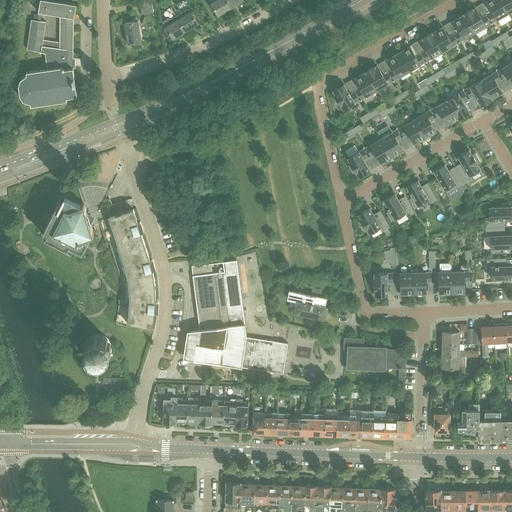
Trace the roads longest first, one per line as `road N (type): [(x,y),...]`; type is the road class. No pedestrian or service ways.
road 1 (residential): [(132,443),(166,293),(128,154)]
road 2 (residential): [(459,0),(315,85),(341,203)]
road 3 (tertiary): [(183,96),(361,0)]
road 4 (tertiary): [(0,179),(183,96)]
road 5 (residential): [(108,79),(201,48),(290,0)]
road 6 (residential): [(408,455),(209,449)]
road 7 (tertiary): [(183,96),(0,166)]
road 8 (residential): [(341,203),(366,310),(423,311)]
road 9 (residential): [(341,203),(483,120)]
road 10 (residential): [(420,455),(423,311)]
road 11 (residential): [(132,443),(2,442)]
road 12 (residential): [(87,0),(87,79),(108,97),(108,79)]
